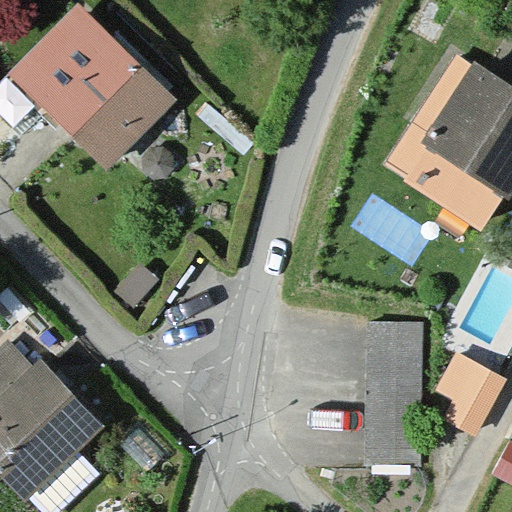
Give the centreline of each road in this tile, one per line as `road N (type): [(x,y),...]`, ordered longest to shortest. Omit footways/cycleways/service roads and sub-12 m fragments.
road 1 (residential): [(235,427),(258,296),(302,131),(359,0)]
road 2 (residential): [(0,218),(119,342),(235,427)]
